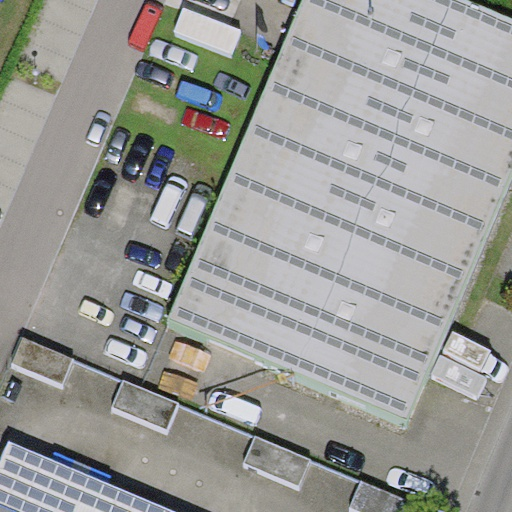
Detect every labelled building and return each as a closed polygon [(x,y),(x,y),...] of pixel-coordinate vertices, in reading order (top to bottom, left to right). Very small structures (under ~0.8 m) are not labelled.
[(511,194),(511,51),(386,0),(306,0),(171,329),(245,359),(415,429),(511,194)] [(63,391),(76,362),(26,340),(13,368),(63,391)] [(167,438),(180,407),(126,383),(113,414),(167,438)] [(300,491),(312,462),(256,439),(244,468),(300,491)] [(42,462),(12,449),(0,477),(0,511),(2,511),(159,511),(126,498),(42,462)] [(355,511),(420,511),(422,508),(361,484),(351,510),(355,511)]
